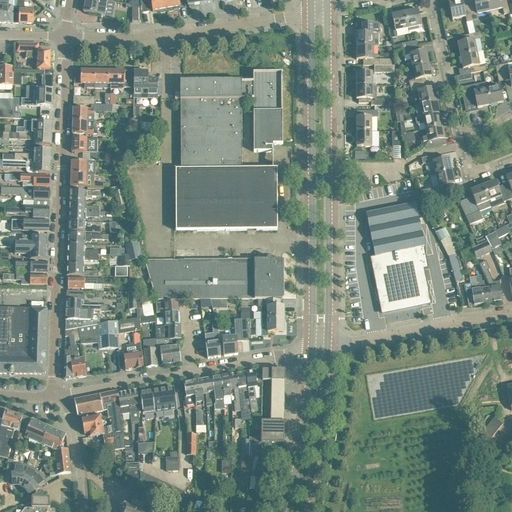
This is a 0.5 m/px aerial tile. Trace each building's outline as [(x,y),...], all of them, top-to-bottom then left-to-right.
[(13,24),(13,14),(13,8),(8,8),(8,0),(2,0),(2,24),(13,24)] [(105,17),(107,2),(96,0),(86,0),(84,13),(105,17)] [(139,0),(142,14),(150,12),(147,0),(139,0)] [(166,10),(164,0),(150,0),(152,12),(159,11),(159,13),(161,14),(165,13),(166,12),(165,10),(166,10)] [(180,8),(178,0),(164,0),(166,10),(167,10),(167,11),(169,12),(173,12),(174,10),(173,9),(180,8)] [(489,12),(486,0),(473,0),(475,5),(469,6),(472,22),(478,21),(477,15),(489,12)] [(486,0),(489,12),(502,10),(503,15),(509,14),(506,0),(486,0)] [(472,22),(469,6),(463,8),(462,1),(449,3),(452,20),(465,18),(466,23),(472,22)] [(140,22),(141,8),(132,8),(132,22),(140,22)] [(404,10),(404,13),(408,30),(409,35),(420,32),(422,30),(421,27),(417,10),(412,11),(412,8),(404,10)] [(19,10),(19,24),(33,24),(34,11),(19,10)] [(408,30),(404,13),(404,10),(396,12),(397,15),(392,16),(393,22),(387,23),(390,39),(397,38),(395,32),(408,30)] [(379,47),(378,34),(378,28),(362,28),(362,34),(356,34),(356,47),(373,47),(379,47)] [(482,52),(480,39),(478,33),(462,37),(464,43),(457,44),(460,57),(482,52)] [(417,41),(407,43),(401,45),(403,51),(418,47),(417,41)] [(38,52),(38,44),(17,44),(17,52),(26,52),(26,59),(38,59),(37,71),(42,71),(42,76),(44,76),(53,76),(53,71),(49,71),(50,53),(38,52)] [(374,60),(373,47),(356,47),(356,60),(363,60),(363,66),(374,66),(374,67),(392,67),(392,60),(374,60)] [(420,53),(418,47),(403,51),(404,56),(410,55),(412,68),(429,65),(426,52),(420,53)] [(486,71),(482,52),(460,57),(463,70),(469,68),(471,74),(459,76),(460,76),(486,71)] [(432,77),(429,65),(412,68),(415,81),(409,83),(411,88),(426,85),(425,79),(432,77)] [(511,87),(511,69),(508,70),(506,65),(501,66),(504,82),(510,81),(511,87)] [(258,147),(247,147),(247,160),(283,160),(283,153),(282,153),(280,153),(280,142),(282,142),(283,142),(283,66),(261,66),(261,153),(258,153),(258,147)] [(504,82),(501,66),(495,67),(498,83),(504,82)] [(13,76),(13,70),(13,67),(0,67),(0,86),(13,87),(13,76)] [(94,89),(95,71),(81,71),(80,84),(85,84),(85,89),(94,89)] [(110,89),(111,72),(95,71),(94,89),(110,89)] [(148,72),(141,72),(141,71),(135,71),(135,72),(134,72),(133,99),(158,99),(158,80),(148,80),(148,72)] [(205,71),(191,71),(191,105),(193,105),(193,102),(197,102),(197,105),(205,105),(205,102),(210,102),(210,105),(219,105),(219,102),(224,102),(224,105),(232,105),(232,102),(237,102),(237,105),(246,105),(246,102),(250,102),(250,105),(259,105),(259,75),(214,75),(214,71),(205,71)] [(132,72),(125,72),(111,72),(110,89),(110,91),(121,91),(125,89),(132,89),(132,72)] [(372,74),(366,74),(356,74),(356,87),(372,87),(372,74)] [(53,90),(53,76),(44,76),(43,90),(53,90)] [(427,90),(426,85),(411,88),(412,94),(418,92),(421,106),(437,102),(434,89),(427,90)] [(490,106),(487,89),(474,92),(472,86),(460,89),(465,107),(476,105),(477,109),(490,106)] [(372,100),(372,87),(356,87),(356,100),(372,100)] [(499,87),(489,89),(487,89),(490,106),(503,103),(499,87)] [(52,108),(53,90),(43,90),(30,90),(30,100),(25,100),(25,107),(52,108)] [(110,106),(110,95),(105,95),(105,101),(94,100),(94,105),(105,106),(110,106)] [(94,98),(83,97),(73,97),(73,105),(92,105),(94,105),(94,100),(94,98)] [(0,119),(13,120),(13,106),(13,100),(0,100),(0,119)] [(439,114),(437,102),(421,106),(423,118),(439,114)] [(117,106),(115,106),(110,106),(105,106),(94,105),(92,105),(92,109),(94,109),(94,113),(105,113),(117,114),(117,106)] [(94,122),(94,113),(94,109),(92,109),(73,109),(73,122),(87,122),(94,122)] [(378,112),(367,112),(357,112),(357,133),(371,133),(371,118),(378,118),(378,112)] [(439,114),(423,118),(415,120),(416,125),(425,123),(426,130),(442,127),(439,114)] [(51,135),(52,123),(25,122),(25,129),(16,128),(16,134),(51,135)] [(96,122),(94,122),(87,122),(73,122),(72,135),(87,135),(93,135),(94,130),(96,130),(96,122)] [(444,134),(442,127),(426,130),(428,138),(421,139),(423,150),(442,146),(441,140),(448,139),(447,134),(444,134)] [(392,147),(401,147),(399,132),(392,133),(392,147)] [(51,147),(51,135),(16,134),(10,134),(9,134),(4,133),(4,140),(34,141),(34,146),(51,147)] [(371,148),(371,133),(357,133),(357,148),(371,148)] [(97,140),(87,139),(72,139),(72,153),(89,154),(97,154),(97,140)] [(50,163),(51,151),(34,150),(34,156),(15,155),(15,156),(3,156),(3,162),(18,162),(50,163)] [(443,160),(441,155),(421,159),(423,165),(432,163),(434,170),(428,172),(429,177),(452,172),(449,159),(443,160)] [(50,175),(50,163),(18,162),(3,162),(2,168),(26,169),(26,171),(27,173),(29,174),(33,174),(50,175)] [(96,163),(87,163),(71,162),(71,175),(92,176),(94,176),(95,176),(96,163)] [(160,163),(143,167),(145,178),(163,173),(160,163)] [(283,169),(265,169),(265,180),(283,180),(283,169)] [(454,185),(452,172),(429,177),(436,176),(438,188),(432,190),(433,195),(449,192),(448,186),(454,185)] [(163,173),(145,178),(148,187),(165,183),(163,173)] [(511,174),(506,177),(508,184),(502,186),(508,201),(511,199),(511,174)] [(94,190),(94,184),(94,176),(92,176),(71,175),(70,188),(86,188),(87,190),(94,190)] [(50,188),(50,177),(4,176),(4,181),(18,182),(18,183),(23,183),(23,187),(33,187),(50,188)] [(283,180),(265,180),(265,191),(283,191),(283,180)] [(508,201),(502,186),(497,188),(495,181),(483,186),(491,208),(503,203),(508,201)] [(165,183),(148,187),(150,197),(167,192),(165,183)] [(491,208),(483,186),(470,191),(473,198),(468,200),(467,199),(459,203),(468,226),(482,220),(479,213),(491,208)] [(49,208),(50,190),(0,188),(0,194),(1,195),(21,196),(23,202),(34,202),(34,208),(49,208)] [(114,192),(119,210),(120,214),(128,212),(123,190),(114,192)] [(283,191),(265,191),(265,202),(283,202),(283,191)] [(100,198),(100,193),(70,192),(70,202),(86,202),(86,197),(100,198)] [(167,192),(150,197),(152,206),(170,201),(167,192)] [(170,201),(152,206),(155,215),(172,211),(170,201)] [(86,207),(86,202),(70,202),(70,212),(99,213),(99,208),(86,207)] [(283,202),(265,202),(265,213),(283,213),(283,202)] [(415,204),(366,214),(375,257),(370,258),(370,260),(371,260),(374,272),(382,314),(418,307),(430,304),(430,305),(431,305),(431,304),(424,270),(429,269),(424,247),(415,204)] [(49,220),(49,208),(34,208),(19,207),(19,214),(33,215),(33,219),(49,220)] [(172,211),(155,215),(157,224),(175,220),(172,211)] [(105,213),(99,213),(70,212),(69,222),(85,222),(86,217),(99,218),(99,217),(105,217),(105,213)] [(283,213),(265,213),(265,224),(283,224),(283,213)] [(175,220),(157,224),(160,234),(177,229),(175,220)] [(48,233),(49,222),(7,221),(7,225),(11,225),(11,227),(22,228),(22,232),(48,233)] [(85,227),(85,222),(69,222),(69,233),(100,234),(100,228),(85,227)] [(109,223),(110,234),(121,233),(119,223),(116,224),(116,223),(109,223)] [(283,224),(265,224),(266,235),(283,234),(283,224)] [(495,232),(495,233),(499,239),(509,235),(507,232),(505,227),(495,232)] [(177,229),(160,234),(162,245),(180,240),(177,229)] [(502,245),(499,239),(495,233),(485,238),(492,251),(502,245)] [(283,234),(266,235),(266,246),(284,246),(283,234)] [(109,236),(79,235),(69,235),(68,245),(85,246),(85,245),(87,243),(88,243),(90,243),(91,242),(91,241),(108,241),(109,236)] [(47,249),(47,237),(30,236),(30,242),(15,242),(15,248),(47,249)] [(487,242),(480,246),(472,249),(474,254),(475,256),(477,260),(492,253),(487,242)] [(139,243),(124,246),(125,248),(127,255),(129,263),(143,260),(139,243)] [(84,251),(85,246),(68,245),(68,256),(98,257),(98,251),(84,251)] [(46,261),(47,249),(15,248),(15,255),(30,255),(30,260),(46,261)] [(204,254),(193,254),(193,272),(204,272),(204,254)] [(215,254),(204,254),(204,272),(215,272),(215,254)] [(226,254),(215,254),(215,272),(226,272),(226,254)] [(237,254),(226,254),(226,272),(237,272),(237,254)] [(284,254),(266,254),(266,265),(284,265),(284,254)] [(462,280),(455,255),(448,257),(455,282),(462,280)] [(98,262),(98,257),(68,256),(68,266),(84,267),(84,261),(96,262),(98,262)] [(47,274),(48,263),(15,262),(15,268),(30,269),(30,273),(47,274)] [(503,302),(501,292),(500,288),(499,284),(494,285),(490,277),(491,277),(488,270),(489,270),(486,262),(479,265),(481,271),(490,288),(492,304),(503,302)] [(284,265),(266,265),(266,276),(284,276),(284,265)] [(84,272),(84,267),(68,266),(67,277),(77,277),(97,277),(98,272),(84,272)] [(128,278),(128,268),(120,268),(115,268),(115,277),(128,278)] [(47,286),(47,276),(37,276),(17,275),(16,281),(30,282),(30,286),(47,286)] [(284,276),(266,276),(266,287),(284,287),(284,276)] [(492,304),(490,288),(485,289),(484,282),(482,283),(481,277),(477,278),(479,290),(481,290),(484,305),(492,304)] [(479,290),(477,278),(470,279),(473,297),(467,298),(468,307),(474,306),(474,307),(484,305),(481,290),(479,290)] [(104,280),(78,279),(68,279),(68,290),(94,290),(94,285),(104,285),(104,280)] [(284,287),(266,287),(266,298),(284,298),(284,287)] [(83,307),(83,302),(84,302),(84,292),(67,292),(66,312),(99,312),(105,312),(108,312),(108,306),(97,305),(97,307),(83,307)] [(128,293),(129,310),(142,309),(137,293),(128,293)] [(151,299),(141,301),(142,309),(143,317),(153,316),(151,299)] [(284,307),(283,307),(283,300),(258,301),(258,307),(258,313),(261,313),(261,320),(268,320),(284,319),(284,307)] [(218,301),(210,301),(212,308),(212,310),(218,310),(218,301)] [(178,312),(177,302),(163,302),(156,304),(156,314),(164,313),(164,314),(178,312)] [(26,310),(26,309),(0,308),(0,374),(44,375),(46,310),(26,310)] [(99,312),(66,312),(65,331),(97,326),(99,326),(99,312)] [(179,326),(178,312),(164,314),(165,327),(168,327),(169,338),(169,341),(179,340),(179,326)] [(154,317),(139,319),(140,325),(155,322),(154,317)] [(140,331),(140,325),(139,319),(139,318),(133,319),(118,322),(118,335),(140,331)] [(284,333),(284,319),(268,320),(268,327),(261,327),(261,337),(268,337),(268,333),(284,333)] [(237,342),(242,342),(241,321),(235,322),(236,337),(222,338),(224,357),(238,355),(237,342)] [(118,335),(118,322),(99,326),(97,326),(98,342),(99,350),(119,349),(118,335)] [(213,334),(204,335),(205,343),(206,350),(208,360),(220,358),(219,334),(217,326),(217,325),(211,326),(213,334)] [(98,342),(97,326),(79,329),(80,341),(81,345),(98,342)] [(170,348),(169,341),(169,338),(168,327),(165,327),(156,328),(156,339),(156,350),(158,367),(173,365),(170,348)] [(80,341),(79,329),(65,331),(65,338),(69,338),(71,348),(77,347),(75,347),(74,342),(80,341)] [(140,334),(133,334),(133,344),(141,344),(140,334)] [(158,367),(156,350),(156,339),(149,341),(143,341),(144,351),(145,369),(158,367)] [(143,369),(141,346),(136,346),(136,349),(133,349),(125,351),(125,352),(124,355),(126,371),(143,369)] [(86,378),(85,368),(83,359),(79,359),(77,347),(71,348),(69,348),(69,351),(73,380),(86,378)] [(181,363),(180,354),(179,347),(170,348),(173,365),(181,363)] [(73,380),(69,351),(65,351),(64,379),(65,381),(73,380)] [(262,385),(263,382),(263,370),(262,370),(256,371),(249,372),(246,373),(247,383),(248,388),(251,405),(252,411),(258,410),(257,404),(255,388),(257,388),(257,385),(262,385)] [(284,392),(285,382),(285,371),(263,370),(263,382),(271,382),(270,422),(261,422),(261,443),(283,444),(284,423),(284,413),(284,412),(284,403),(285,403),(285,402),(284,402),(284,392),(285,392),(284,392)] [(248,388),(247,383),(246,373),(236,374),(240,399),(241,412),(248,411),(248,406),(245,407),(243,393),(246,392),(246,388),(248,388)] [(240,399),(236,374),(228,376),(231,391),(234,391),(235,400),(235,402),(234,402),(235,413),(241,412),(240,399)] [(231,391),(228,376),(220,377),(223,392),(224,399),(231,398),(230,391),(231,391)] [(223,392),(220,377),(212,378),(215,394),(215,398),(220,398),(220,402),(219,402),(219,410),(224,410),(223,399),(224,399),(223,392)] [(215,394),(212,378),(201,380),(203,395),(204,395),(204,396),(206,395),(206,397),(205,397),(206,404),(206,407),(212,407),(211,397),(215,398),(215,394)] [(203,395),(201,380),(192,382),(195,401),(196,405),(196,408),(203,406),(203,399),(203,395)] [(195,401),(192,382),(183,383),(186,398),(185,398),(186,407),(196,405),(195,401)] [(177,410),(174,389),(151,392),(155,413),(177,410)] [(140,413),(136,391),(127,392),(130,414),(131,424),(134,424),(139,423),(139,413),(140,413)] [(119,406),(117,393),(117,392),(109,394),(113,418),(115,435),(123,434),(122,425),(121,415),(119,406)] [(130,414),(127,392),(117,393),(119,406),(121,415),(130,414)] [(155,413),(151,392),(140,394),(143,415),(155,413)] [(113,418),(109,394),(99,396),(102,406),(106,405),(107,410),(108,419),(110,418),(111,427),(112,434),(113,444),(114,451),(125,450),(124,448),(124,441),(123,434),(115,435),(113,418)] [(77,416),(107,410),(106,405),(102,406),(99,396),(74,401),(77,416)] [(11,430),(15,414),(5,410),(0,409),(0,426),(0,427),(0,429),(0,456),(3,458),(9,429),(11,430)] [(19,430),(22,416),(15,414),(11,430),(9,429),(3,458),(8,459),(8,456),(11,438),(12,438),(14,431),(19,432),(19,430)] [(49,428),(22,416),(19,430),(26,432),(24,438),(41,446),(49,428)] [(102,428),(100,416),(92,418),(82,419),(85,435),(89,435),(89,438),(104,435),(104,438),(103,438),(104,446),(113,444),(112,434),(108,435),(107,427),(102,428)] [(495,417),(481,434),(490,441),(504,424),(495,417)] [(59,450),(66,435),(49,428),(41,446),(54,451),(59,450)] [(195,466),(196,436),(196,435),(186,435),(186,456),(193,456),(193,466),(195,466)] [(242,441),(241,457),(249,457),(249,441),(242,441)] [(71,474),(68,454),(68,449),(59,450),(54,451),(54,454),(56,466),(57,473),(50,473),(50,477),(71,474)] [(241,457),(241,472),(249,472),(249,457),(241,457)] [(178,458),(165,459),(165,473),(178,472),(178,458)] [(20,486),(27,467),(24,466),(16,465),(13,465),(14,476),(12,476),(12,486),(15,485),(20,486)] [(25,489),(38,473),(36,471),(29,468),(27,467),(20,486),(19,487),(25,490),(25,489)] [(128,471),(130,487),(139,486),(139,485),(141,481),(140,472),(140,470),(128,471)] [(3,483),(9,483),(11,472),(5,471),(3,483)] [(46,484),(45,481),(40,475),(38,473),(25,489),(28,493),(30,495),(38,491),(37,488),(46,484)] [(151,477),(146,475),(140,485),(146,488),(151,477)] [(151,477),(146,488),(152,491),(157,480),(151,477)] [(157,480),(152,491),(157,494),(162,483),(157,480)] [(162,483),(157,494),(163,496),(168,485),(162,483)] [(168,485),(163,496),(168,499),(174,488),(168,485)] [(174,488),(168,499),(174,502),(179,491),(174,488)] [(129,496),(148,501),(150,495),(131,489),(129,496)] [(179,491),(174,502),(179,504),(185,493),(179,491)] [(49,509),(49,499),(43,499),(41,495),(32,499),(32,509),(49,509)] [(187,497),(183,505),(195,510),(195,500),(187,497)]
